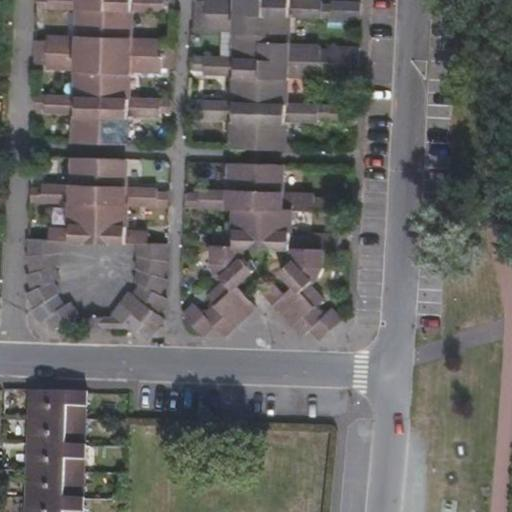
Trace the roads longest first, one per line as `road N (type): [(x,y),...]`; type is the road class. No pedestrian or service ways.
road 1 (residential): [(0,360),(392,374)]
road 2 (residential): [(392,374),(417,0)]
road 3 (residential): [(381,511),(392,374)]
